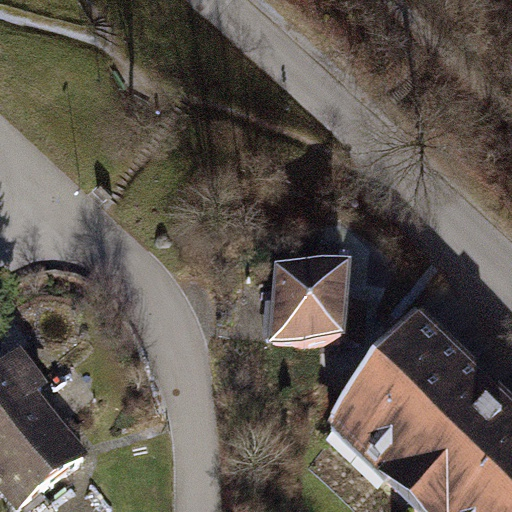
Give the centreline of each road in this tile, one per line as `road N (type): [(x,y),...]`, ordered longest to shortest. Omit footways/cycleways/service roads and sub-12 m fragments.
road 1 (residential): [(213,0),(511,273)]
road 2 (residential): [(201,511),(203,449),(161,299),(60,204)]
